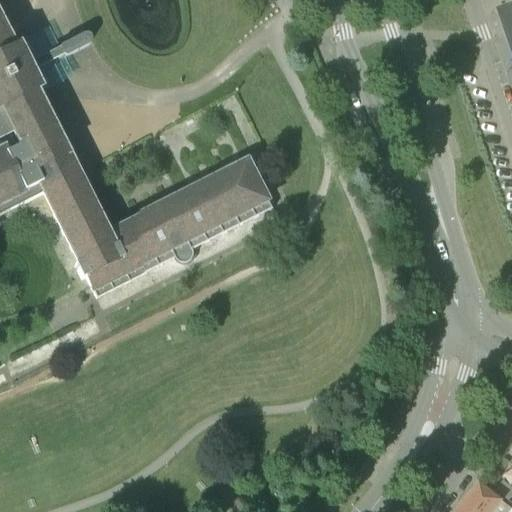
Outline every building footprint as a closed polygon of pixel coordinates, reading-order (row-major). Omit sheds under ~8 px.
[(0,26),(0,217),(42,196),(77,265),(74,267),(81,282),(85,280),(91,292),(92,292),(96,300),(177,259),(178,262),(182,264),(186,265),(190,263),(194,259),(194,257),(194,255),(193,251),(270,212),(273,210),(269,202),(270,202),(257,177),(261,175),(254,160),(228,173),(229,175),(219,180),(218,179),(106,236),(66,158),(67,157),(58,139),(57,140),(34,94),(38,92),(40,95),(59,86),(74,78),(64,58),(65,58),(66,58),(87,47),(88,46),(90,45),(90,44),(91,43),(91,41),(91,40),(90,39),(89,38),(89,37),(88,36),(86,35),(84,36),(83,36),(60,47),(60,48),(59,49),(49,29),(35,36),(15,46),(17,50),(13,51),(0,26)] [(483,481),(490,486),(498,476),(491,471),(483,481)] [(496,491),(502,496),(510,486),(504,481),(496,491)] [(468,501),(482,511),(509,511),(511,509),(503,503),(504,503),(480,484),(468,501)] [(502,496),(509,502),(511,497),(511,487),(510,486),(502,496)] [(482,511),(468,501),(458,511),(482,511)]
